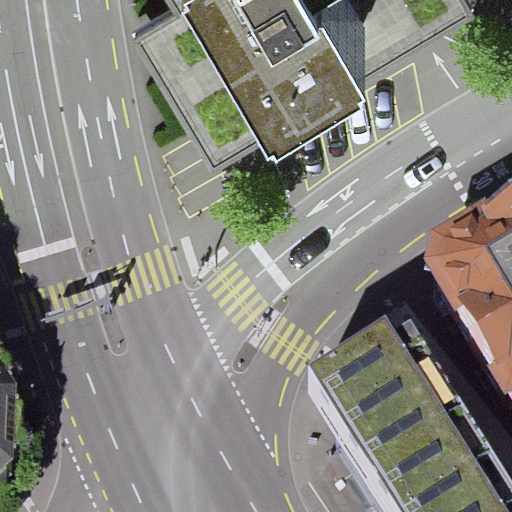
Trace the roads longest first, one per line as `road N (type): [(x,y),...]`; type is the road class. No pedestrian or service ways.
road 1 (primary): [(0,43),(56,298),(126,465)]
road 2 (residential): [(511,96),(356,192),(238,295),(180,377)]
road 3 (residential): [(225,465),(305,319),(369,255),(511,158)]
road 4 (primary): [(180,377),(122,229),(79,0)]
